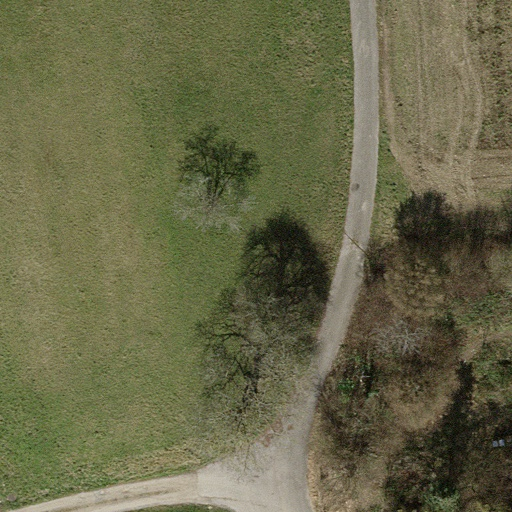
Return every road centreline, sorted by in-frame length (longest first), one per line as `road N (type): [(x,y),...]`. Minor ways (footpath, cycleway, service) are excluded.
road 1 (track): [(368,0),(368,218),(283,476),(298,511)]
road 2 (track): [(283,476),(151,487),(43,511)]
